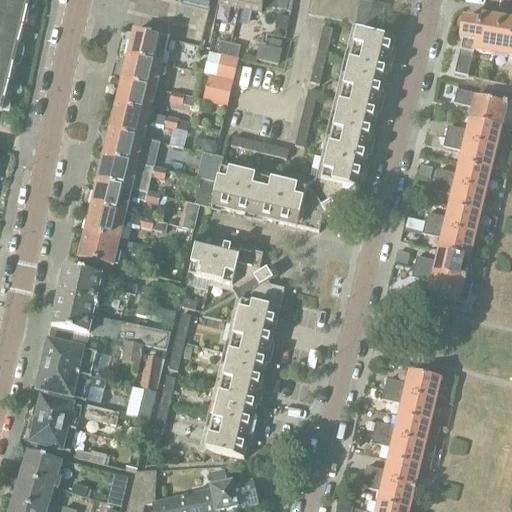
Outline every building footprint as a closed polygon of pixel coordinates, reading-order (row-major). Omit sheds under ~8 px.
[(0,0),(0,112),(2,113),(30,0),(0,0)] [(181,0),(181,4),(210,11),(212,0),(181,0)] [(240,11),(242,0),(221,0),(220,7),(240,11)] [(242,0),(240,11),(260,15),(262,9),(263,0),(242,0)] [(275,0),(263,0),(262,9),(274,11),(275,0)] [(275,0),(274,11),(283,13),(285,13),(287,0),(275,0)] [(312,0),(309,17),(321,19),(324,0),(312,0)] [(336,0),(324,0),(321,19),(332,21),(336,0)] [(336,0),(332,21),(344,24),(348,0),(336,0)] [(361,1),(353,0),(348,0),(344,24),(356,26),(361,1)] [(373,4),(361,1),(356,26),(368,29),(373,4)] [(385,6),(373,4),(368,29),(380,31),(385,6)] [(274,30),(286,33),(289,18),(277,16),(274,30)] [(501,20),(500,20),(482,17),(481,23),(463,20),(460,40),(463,40),(475,43),(473,51),(494,55),(494,52),(496,53),(501,20)] [(511,22),(501,20),(496,53),(507,55),(507,57),(511,58),(511,22)] [(332,31),(323,29),(320,40),(329,43),(332,31)] [(132,39),(128,56),(162,64),(166,51),(168,51),(171,40),(135,31),(134,32),(136,32),(134,40),(132,39)] [(331,226),(340,219),(335,211),(339,209),(353,213),(394,42),(356,33),(351,54),(345,53),(340,75),(346,77),(336,117),(330,116),(325,138),(331,140),(321,182),(306,191),(264,181),(265,175),(243,169),(241,175),(220,170),(217,185),(211,208),(319,234),(322,220),(322,219),(325,217),(331,226)] [(327,54),(329,43),(320,40),(317,52),(327,54)] [(463,40),(462,47),(461,48),(473,51),(475,43),(463,40)] [(226,58),(229,44),(220,42),(217,56),(221,56),(226,58)] [(262,48),(260,48),(257,61),(278,65),(281,53),(279,52),(281,44),(272,42),(266,43),(265,46),(262,46),(262,48)] [(239,46),(229,44),(226,58),(236,60),(239,46)] [(471,60),(473,51),(461,48),(459,57),(471,60)] [(327,54),(317,52),(315,63),(324,65),(327,54)] [(126,65),(122,81),(156,89),(160,76),(162,76),(165,65),(162,64),(128,56),(128,57),(130,58),(128,65),(126,65)] [(236,60),(226,58),(221,56),(216,78),(233,82),(238,60),(236,60)] [(459,57),(457,65),(469,68),(471,60),(459,57)] [(321,76),(324,65),(315,63),(312,74),(321,76)] [(457,65),(455,74),(467,77),(469,68),(457,65)] [(321,76),(312,74),(309,85),(319,87),(321,76)] [(233,82),(216,78),(209,76),(202,103),(226,109),(233,82)] [(120,90),(116,106),(150,114),(154,101),(156,101),(159,90),(156,89),(122,81),(122,82),(124,82),(122,90),(120,90)] [(503,104),(504,96),(480,91),(478,98),(503,104)] [(317,94),(308,92),(305,103),(314,106),(317,94)] [(453,105),(468,108),(473,110),(470,121),(501,128),(506,108),(507,108),(508,106),(503,105),(503,106),(476,99),(477,97),(456,92),(453,105)] [(183,96),(171,93),(169,102),(181,104),(183,96)] [(183,96),(181,104),(193,107),(195,99),(183,96)] [(312,117),(314,106),(305,103),(302,115),(312,117)] [(114,114),(110,131),(144,139),(148,126),(186,135),(188,124),(153,116),(153,115),(150,114),(116,106),(116,107),(117,108),(115,115),(114,114)] [(312,117),(302,115),(300,126),(309,128),(312,117)] [(501,128),(470,121),(467,133),(448,128),(445,138),(497,151),(497,149),(496,149),(501,128)] [(306,140),(309,128),(300,126),(297,137),(306,140)] [(146,140),(147,140),(144,139),(110,131),(110,132),(111,133),(109,140),(108,140),(104,156),(142,165),(145,154),(157,157),(158,151),(170,154),(171,146),(146,140)] [(306,140),(297,137),(294,149),(304,151),(306,140)] [(462,153),(461,159),(459,165),(491,172),(495,151),(497,152),(497,151),(445,138),(443,148),(462,153)] [(241,151),(243,142),(232,139),(230,149),(241,151)] [(196,140),(194,147),(202,150),(201,153),(206,154),(205,155),(214,157),(217,147),(215,147),(216,145),(204,141),(204,143),(196,140)] [(255,145),(243,142),(241,151),(252,154),(255,145)] [(263,157),(266,147),(255,145),(252,154),(263,157)] [(277,150),(266,147),(263,157),(275,159),(277,150)] [(288,153),(277,150),(275,159),(286,162),(288,153)] [(207,169),(204,182),(217,185),(220,170),(223,160),(215,158),(204,155),(201,167),(207,169)] [(147,193),(151,176),(163,179),(165,171),(142,165),(104,156),(104,158),(105,158),(103,166),(102,165),(98,181),(147,193)] [(457,176),(451,175),(437,172),(435,182),(487,194),(487,193),(486,192),(491,172),(459,165),(457,176)] [(431,171),(420,169),(417,179),(427,181),(429,182),(429,181),(431,171)] [(96,190),(91,207),(126,215),(129,201),(157,207),(159,196),(146,193),(147,193),(98,181),(97,183),(99,183),(97,190),(96,190)] [(201,181),(194,206),(201,208),(210,210),(211,208),(217,185),(204,182),(201,181)] [(427,181),(425,190),(432,192),(435,182),(429,181),(429,182),(427,181)] [(432,192),(447,196),(452,197),(449,208),(480,215),(485,195),(486,195),(487,194),(435,182),(432,192)] [(194,206),(189,205),(183,226),(195,229),(201,208),(194,206)] [(85,233),(87,234),(120,241),(123,226),(126,227),(128,215),(126,215),(91,207),(93,208),(91,216),(89,215),(85,233)] [(424,225),(476,237),(476,236),(475,236),(480,215),(449,208),(446,220),(427,215),(424,225)] [(153,222),(140,219),(138,227),(152,230),(153,222)] [(438,252),(470,259),(475,238),(476,239),(476,237),(424,225),(422,236),(441,240),(438,252)] [(79,259),(113,267),(113,265),(121,267),(124,255),(117,253),(120,241),(87,234),(85,241),(83,241),(79,259)] [(243,461),(272,342),(284,291),(270,287),(269,287),(267,284),(276,278),(270,268),(261,274),(259,270),(263,256),(197,240),(188,278),(232,288),(241,303),(231,345),(225,344),(219,366),(225,368),(216,408),(210,407),(204,429),(210,431),(205,452),(243,461)] [(145,247),(133,244),(131,254),(142,257),(145,247)] [(414,269),(466,281),(466,280),(465,280),(470,259),(438,252),(436,264),(416,259),(414,269)] [(394,264),(407,267),(409,257),(397,255),(394,264)] [(125,344),(165,353),(166,353),(170,335),(93,318),(102,277),(64,268),(51,327),(52,327),(73,332),(125,344)] [(414,269),(411,279),(431,284),(428,296),(459,304),(466,305),(472,283),(466,281),(414,269)] [(121,295),(134,297),(136,286),(123,283),(121,295)] [(152,289),(142,287),(135,316),(145,318),(152,289)] [(195,313),(197,304),(187,302),(185,311),(195,313)] [(147,307),(145,318),(156,321),(167,324),(173,325),(175,314),(147,307)] [(181,316),(170,371),(179,373),(182,361),(184,348),(191,318),(181,316)] [(70,347),(73,332),(52,327),(49,342),(70,347)] [(43,366),(42,368),(106,382),(108,373),(107,373),(97,371),(100,357),(100,355),(97,355),(98,353),(80,350),(79,348),(73,347),(71,348),(70,347),(49,342),(48,342),(44,362),(43,366)] [(155,395),(165,353),(125,344),(121,365),(137,368),(138,362),(143,363),(139,391),(144,392),(155,395)] [(184,348),(182,361),(189,362),(191,350),(184,348)] [(42,368),(36,392),(86,403),(89,388),(104,391),(106,382),(42,368)] [(387,381),(384,391),(436,404),(436,403),(435,403),(440,381),(409,374),(406,386),(387,381)] [(162,436),(176,381),(167,379),(154,434),(162,436)] [(398,418),(430,426),(435,405),(436,405),(436,404),(384,391),(382,402),(401,406),(398,418)] [(144,392),(138,420),(148,423),(155,395),(144,392)] [(34,410),(32,416),(34,419),(36,420),(35,421),(75,432),(76,432),(79,419),(116,428),(119,415),(87,407),(81,409),(41,399),(39,408),(38,408),(34,410)] [(376,425),(374,435),(426,448),(426,446),(425,446),(430,426),(398,418),(396,430),(376,425)] [(30,444),(70,454),(75,432),(35,421),(35,423),(34,423),(30,424),(29,430),(31,434),(32,434),(30,444)] [(366,431),(373,433),(375,425),(367,423),(366,431)] [(426,448),(374,435),(371,445),(391,450),(388,462),(419,469),(424,449),(425,449),(426,448)] [(90,455),(88,463),(104,467),(106,457),(90,453),(90,455)] [(20,475),(19,476),(21,476),(19,480),(53,490),(57,491),(60,479),(57,478),(61,464),(27,454),(26,459),(24,458),(21,468),(23,470),(21,475),(20,475)] [(366,469),(363,479),(415,491),(415,490),(414,489),(419,469),(388,462),(385,473),(366,469)] [(127,465),(125,472),(135,475),(137,467),(127,465)] [(214,493),(218,511),(230,511),(255,506),(255,507),(257,507),(257,505),(256,505),(256,501),(257,498),(255,491),(253,489),(252,486),(253,486),(252,484),(250,484),(250,485),(232,489),(231,487),(227,488),(224,472),(208,476),(212,491),(211,491),(212,493),(214,493)] [(138,511),(139,509),(153,507),(154,506),(155,474),(135,475),(126,511),(138,511)] [(128,480),(115,477),(108,506),(121,509),(128,480)] [(415,491),(363,479),(361,489),(380,494),(378,505),(406,511),(408,511),(414,492),(415,492),(415,491)] [(13,501),(12,503),(39,511),(46,511),(53,490),(19,480),(18,483),(17,483),(13,492),(15,494),(13,500),(12,500),(12,501),(13,501)] [(73,486),(70,495),(83,499),(85,490),(73,486)] [(218,511),(214,493),(212,493),(154,506),(153,507),(154,511),(218,511)] [(39,511),(12,503),(11,507),(9,506),(7,511),(39,511)]
